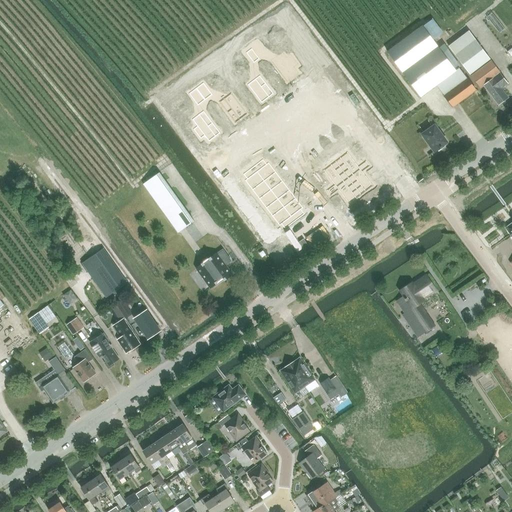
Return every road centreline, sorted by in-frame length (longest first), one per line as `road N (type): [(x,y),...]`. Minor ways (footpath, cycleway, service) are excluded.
road 1 (tertiary): [(0,482),(432,190)]
road 2 (residential): [(432,190),(511,299)]
